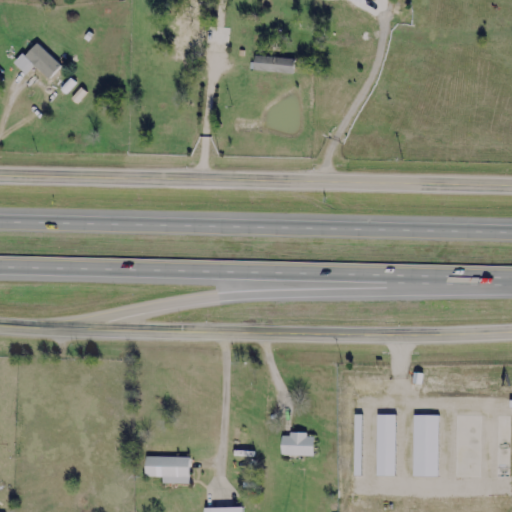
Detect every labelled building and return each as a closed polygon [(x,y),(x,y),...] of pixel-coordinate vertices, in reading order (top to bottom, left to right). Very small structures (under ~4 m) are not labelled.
[(228,28),(227,47),(203,46),(203,27),(228,28)] [(193,53),(174,53),(174,29),(193,29),(193,53)] [(33,69),(24,78),(12,66),(36,44),(59,69),(46,82),(33,69)] [(293,60),(292,76),(251,73),(252,58),(293,60)] [(399,476),(400,415),(381,415),(381,476),(399,476)] [(279,457),(279,435),(312,435),(312,457),(279,457)] [(160,479),(143,479),(143,459),(187,458),(188,486),(160,486),(160,479)]
